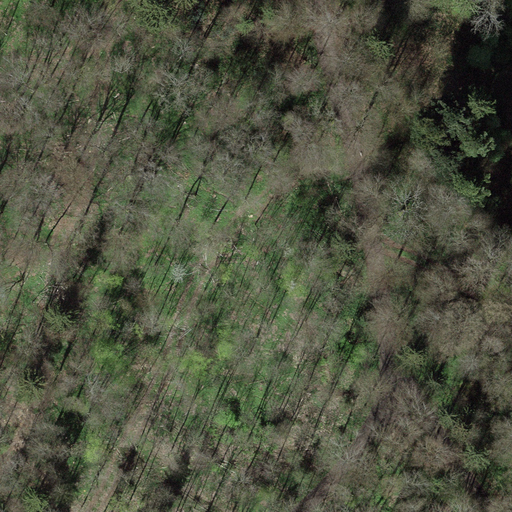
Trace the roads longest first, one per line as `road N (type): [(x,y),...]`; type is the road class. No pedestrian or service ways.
road 1 (track): [(286,511),(401,392),(312,0)]
road 2 (track): [(401,392),(492,511)]
